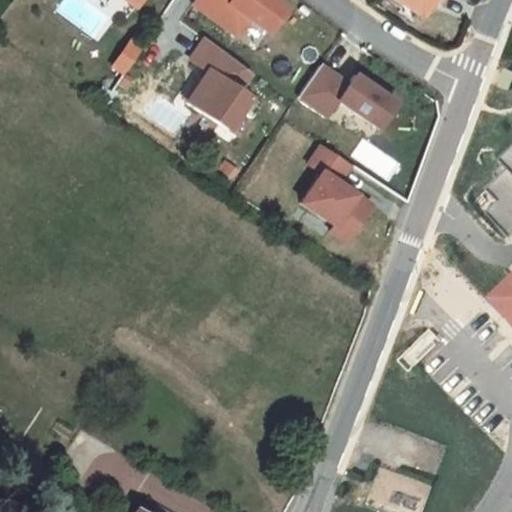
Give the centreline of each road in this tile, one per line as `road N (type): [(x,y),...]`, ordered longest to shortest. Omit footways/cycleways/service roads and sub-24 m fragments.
road 1 (residential): [(473,92),(335,448),(320,511)]
road 2 (residential): [(473,92),(326,0)]
